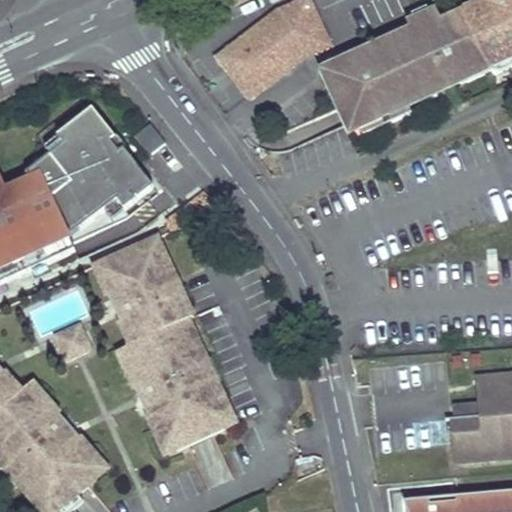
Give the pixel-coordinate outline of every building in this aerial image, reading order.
[(305,57),(328,46),(306,0),(305,0),(279,12),(217,59),(248,100),(305,57)] [(511,0),(480,0),(477,10),(442,26),(440,21),(432,24),(435,32),(429,35),(426,27),(411,33),(371,52),(373,59),(367,62),(366,60),(360,63),(358,58),(324,73),(339,108),(348,125),(351,132),(371,122),(369,117),(392,107),(395,111),(415,102),(413,97),(437,87),(441,89),(446,88),(450,85),(450,80),(463,75),(486,64),(488,68),(511,56),(511,0)] [(410,30),(411,33),(426,27),(429,35),(435,32),(432,24),(440,21),(437,14),(412,25),(410,30)] [(371,52),(358,58),(360,63),(366,60),(367,62),(373,59),(371,52)] [(0,287),(4,285),(1,279),(14,273),(17,280),(31,273),(29,269),(44,263),(45,266),(74,253),(68,240),(64,231),(73,224),(79,231),(103,212),(115,202),(123,212),(134,203),(130,197),(132,195),(137,201),(152,189),(122,151),(117,154),(108,143),(113,139),(90,111),(55,138),(62,146),(24,176),(29,182),(37,192),(0,209),(0,195),(0,196),(0,195),(0,287)] [(132,139),(147,158),(163,145),(148,126),(132,139)] [(108,143),(117,154),(122,151),(124,149),(115,137),(113,139),(108,143)] [(0,209),(37,192),(29,182),(0,196),(0,195),(0,209)] [(110,222),(123,212),(115,202),(103,212),(110,222)] [(73,224),(64,231),(68,240),(79,231),(73,224)] [(157,236),(150,240),(156,254),(164,250),(157,236)] [(107,275),(100,279),(108,296),(115,293),(124,314),(117,317),(128,343),(122,346),(132,368),(125,370),(134,389),(140,386),(150,408),(143,412),(152,431),(158,428),(168,450),(226,424),(214,397),(220,394),(214,381),(212,382),(202,359),(204,358),(198,344),(192,347),(180,321),(187,317),(176,293),(181,290),(164,250),(156,254),(150,240),(101,261),(107,275)] [(101,261),(94,264),(100,279),(107,275),(101,261)] [(44,263),(29,269),(31,273),(31,275),(46,268),(45,266),(44,263)] [(14,273),(1,279),(4,285),(17,280),(14,273)] [(181,290),(176,293),(187,317),(192,315),(181,290)] [(115,293),(108,296),(117,317),(124,314),(115,293)] [(187,317),(180,321),(192,347),(198,344),(187,317)] [(78,321),(54,331),(64,355),(88,345),(78,321)] [(122,346),(116,348),(125,370),(132,368),(122,346)] [(204,358),(202,359),(212,382),(214,381),(204,358)] [(0,461),(1,460),(17,479),(15,481),(24,492),(30,487),(49,510),(97,470),(81,451),(87,447),(73,431),(68,435),(52,417),(58,412),(45,396),(39,401),(24,383),(19,387),(0,365),(0,461)] [(511,376),(477,380),(479,406),(469,407),(470,418),(451,420),(456,464),(511,458),(511,376)] [(29,378),(24,383),(39,401),(45,396),(29,378)] [(140,386),(134,389),(143,412),(150,408),(140,386)] [(220,394),(214,397),(226,424),(232,422),(220,394)] [(58,412),(52,417),(68,435),(73,431),(58,412)] [(158,428),(152,431),(161,453),(168,450),(158,428)] [(87,447),(81,451),(97,470),(103,465),(87,447)] [(1,460),(0,461),(0,463),(15,481),(17,479),(1,460)] [(30,487),(24,492),(41,511),(47,511),(49,510),(30,487)] [(430,502),(415,504),(416,511),(511,511),(511,493),(457,499),(457,505),(430,507),(430,502)]
